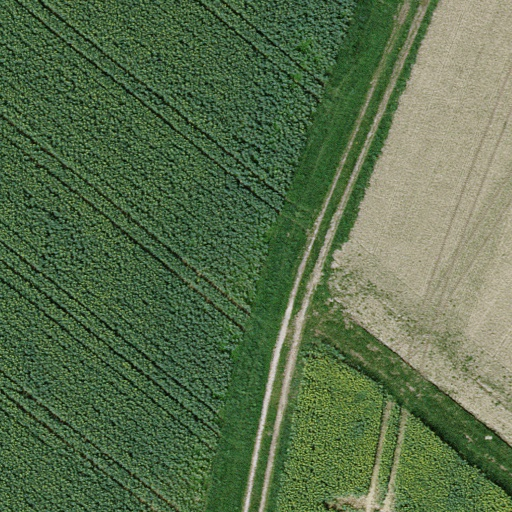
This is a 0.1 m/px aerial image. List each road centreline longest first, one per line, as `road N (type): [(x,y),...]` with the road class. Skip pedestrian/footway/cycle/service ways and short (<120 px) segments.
road 1 (track): [(412,0),(304,285),(511,455)]
road 2 (track): [(304,285),(261,511)]
